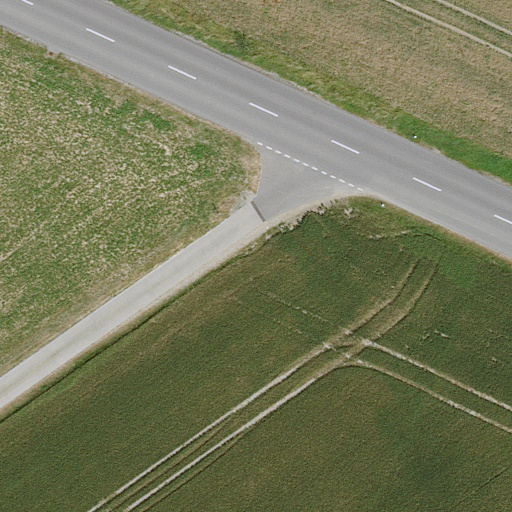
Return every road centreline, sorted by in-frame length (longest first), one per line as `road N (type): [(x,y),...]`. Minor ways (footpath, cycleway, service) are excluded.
road 1 (tertiary): [(30,0),(511,220)]
road 2 (track): [(352,147),(0,395)]
